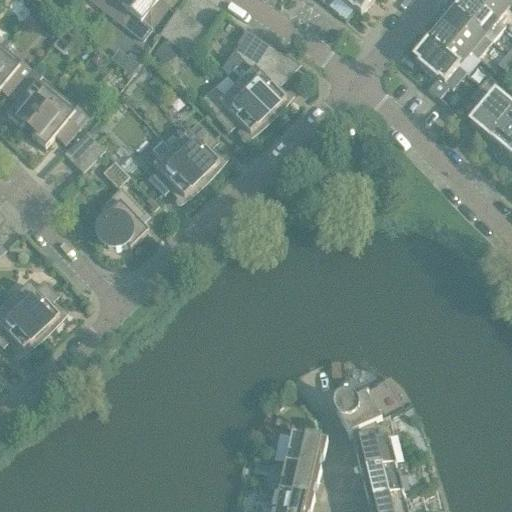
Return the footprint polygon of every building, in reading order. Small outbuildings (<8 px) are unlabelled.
[(87,0),(106,14),(116,0),(87,0)] [(116,0),(106,14),(124,29),(132,19),(151,34),(169,11),(155,0),(116,0)] [(375,2),(372,0),(336,0),(336,1),(354,15),(355,14),(361,19),(375,2)] [(511,9),(499,0),(471,0),(470,2),(498,25),(511,9)] [(511,0),(499,0),(511,9),(511,10),(511,0)] [(498,25),(470,2),(457,17),(492,47),(505,31),(498,25)] [(165,42),(171,46),(188,21),(178,14),(161,39),(165,42)] [(492,47),(457,17),(444,33),(472,56),(479,62),(492,47)] [(188,21),(171,46),(179,51),(182,53),(198,28),(188,21)] [(209,35),(198,28),(182,53),(192,60),(209,35)] [(472,56),(444,33),(432,48),(430,46),(429,47),(458,72),(472,56)] [(65,35),(54,49),(64,57),(75,44),(65,35)] [(233,84),(232,84),(239,91),(271,125),(277,119),(282,113),(287,108),(292,101),(279,90),(276,88),(281,84),(283,86),(284,85),(299,71),(246,37),(233,57),(252,76),(238,89),(233,84)] [(155,69),(163,75),(179,51),(171,46),(165,42),(150,64),(155,69)] [(458,72),(429,47),(415,64),(421,69),(420,70),(438,85),(429,95),(439,104),(449,92),(445,88),(458,72)] [(9,103),(33,75),(5,52),(0,57),(0,96),(4,92),(12,98),(8,103),(9,103)] [(511,66),(511,62),(506,58),(498,69),(505,75),(511,66)] [(30,134),(60,98),(33,75),(9,103),(10,104),(13,99),(21,106),(8,122),(22,133),(25,130),(30,134)] [(480,90),(488,96),(496,86),(489,79),(480,90)] [(214,92),(201,104),(216,120),(231,136),(232,135),(230,133),(234,128),(247,145),(253,140),(259,136),(265,131),(271,125),(239,91),(232,84),(232,85),(237,90),(224,102),(214,92)] [(478,108),(488,96),(480,90),(471,101),(478,108)] [(60,98),(30,134),(35,138),(32,142),(46,154),(59,138),(67,144),(64,149),(65,150),(88,122),(60,98)] [(471,128),(490,144),(511,118),(511,112),(495,99),(471,128)] [(510,158),(511,155),(511,118),(490,144),(491,145),(493,144),(510,158)] [(167,147),(166,148),(205,188),(211,182),(216,177),(221,171),(226,165),(210,152),(215,147),(217,150),(218,149),(203,133),(194,141),(189,136),(172,153),(167,147)] [(75,167),(95,146),(87,137),(66,158),(75,167)] [(95,146),(75,167),(84,176),(104,155),(95,146)] [(199,194),(205,188),(166,148),(171,154),(153,170),(158,175),(150,184),(165,199),(166,199),(164,196),(168,192),(181,209),(187,204),(193,199),(199,194)] [(102,225),(106,229),(105,231),(104,233),(103,235),(102,238),(102,241),(103,243),(104,246),(105,248),(107,250),(109,251),(112,253),(114,253),(117,254),(120,253),(122,253),(125,252),(127,250),(131,254),(149,237),(139,226),(145,220),(148,223),(149,222),(122,194),(107,208),(113,214),(102,225)] [(7,300),(45,342),(51,336),(56,331),(61,325),(66,319),(50,305),(55,301),(57,303),(58,303),(43,286),(35,294),(30,289),(12,306),(7,300)] [(38,347),(45,342),(7,300),(6,301),(11,306),(0,316),(0,347),(4,352),(5,351),(3,349),(8,344),(20,362),(26,357),(32,352),(38,347)] [(368,397),(352,405),(351,405),(349,404),(347,404),(344,404),(342,405),(340,406),(339,408),(338,410),(337,412),(336,414),(337,416),(337,418),(338,420),(340,422),(341,424),(350,441),(353,439),(353,438),(376,426),(376,427),(382,424),(368,397)] [(361,479),(397,470),(390,441),(380,444),(376,427),(376,426),(353,438),(353,439),(356,450),(354,450),(361,479)] [(285,467),(321,475),(328,446),(292,438),(285,467)] [(279,495),(315,503),(321,475),(285,467),(279,495)] [(368,507),(404,498),(397,470),(361,479),(368,507)] [(275,511),(312,511),(315,503),(279,495),(275,511)] [(369,511),(407,511),(404,498),(368,507),(369,511)]
